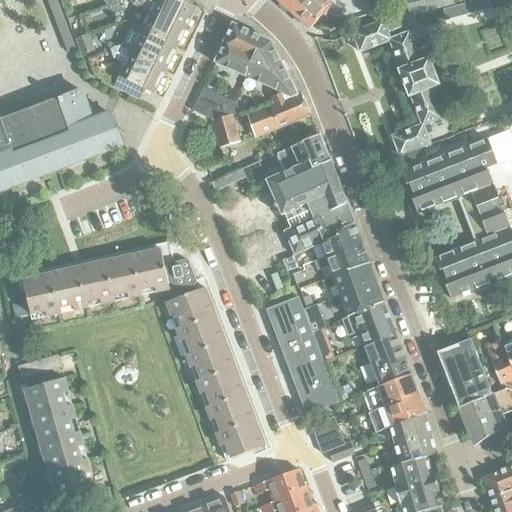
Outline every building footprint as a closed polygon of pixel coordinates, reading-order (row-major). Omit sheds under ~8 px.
[(149,12),(141,28),(177,46),(196,8),(179,0),(130,0),(134,4),(149,12)] [(279,0),(278,1),(294,14),(306,0),(279,0)] [(306,0),(294,14),(310,29),(323,14),(326,16),(332,8),(330,6),(332,3),(328,0),(306,0)] [(409,16),(454,4),(452,0),(387,0),(390,9),(406,5),(409,16)] [(488,0),(478,0),(470,2),(473,13),(491,8),(488,0)] [(461,5),(443,9),(446,20),(464,16),(461,5)] [(384,20),(392,40),(410,33),(409,30),(403,32),(397,14),(384,20)] [(351,40),(352,44),(356,43),(360,52),(389,41),(392,40),(384,20),(384,19),(350,32),(351,33),(345,35),(347,41),(351,40)] [(119,46),(130,51),(166,69),(177,46),(141,28),(130,23),(119,46)] [(256,82),(279,92),(291,97),(298,95),(271,41),(232,24),(226,38),(225,37),(214,62),(247,78),(245,83),(237,79),(222,110),(231,114),(241,93),(247,96),(249,90),(252,91),(256,82)] [(421,61),(416,49),(410,33),(392,40),(389,41),(400,69),(421,61)] [(88,35),(76,40),(82,55),(94,50),(88,35)] [(421,61),(430,58),(438,55),(433,43),(416,49),(421,61)] [(154,93),(166,69),(130,51),(119,46),(110,49),(113,58),(124,63),(118,75),(120,76),(114,87),(139,99),(145,88),(154,93)] [(411,97),(432,89),(441,86),(430,58),(421,61),(400,69),(399,70),(409,97),(411,96),(411,97)] [(212,92),(203,87),(198,98),(207,102),(212,92)] [(432,89),(411,97),(422,125),(442,117),(432,89)] [(92,121),(81,91),(59,99),(51,102),(16,115),(12,103),(0,107),(0,191),(122,145),(110,114),(92,121)] [(255,137),(311,115),(301,93),(298,95),(291,97),(279,92),(271,96),(273,102),(246,112),(255,137)] [(192,110),(212,120),(218,108),(207,102),(198,98),(192,110)] [(212,120),(219,147),(224,146),(240,142),(236,127),(233,119),(233,117),(212,120)] [(390,153),(392,158),(398,156),(399,157),(432,145),(428,134),(432,131),(429,124),(443,119),(442,117),(422,125),(392,136),(396,146),(392,147),(394,151),(390,153)] [(295,157),(298,164),(309,161),(312,168),(330,160),(320,134),(284,150),(289,159),(295,157)] [(433,193),(438,205),(439,204),(439,203),(459,195),(459,196),(460,196),(460,195),(469,191),(477,209),(469,212),(473,223),(481,220),(488,238),(478,242),(478,241),(477,241),(482,253),(461,261),(457,249),(456,249),(457,254),(437,262),(437,261),(436,262),(440,271),(442,270),(448,285),(445,286),(450,299),(511,275),(511,231),(504,212),(509,210),(504,198),(500,200),(488,170),(497,166),(486,138),(401,172),(406,185),(409,184),(415,199),(412,200),(415,209),(416,209),(413,201),(433,193)] [(281,215),(284,214),(317,199),(317,200),(341,189),(330,160),(312,168),(309,161),(298,164),(266,180),(275,201),(274,204),(275,206),(278,208),(281,215)] [(250,188),(266,180),(258,161),(242,169),(250,188)] [(212,183),(215,191),(227,186),(223,178),(212,183)] [(294,255),(321,244),(320,241),(339,234),(338,230),(354,224),(341,189),(317,200),(317,199),(284,214),(290,228),(283,231),(294,255)] [(321,244),(326,257),(362,244),(354,224),(338,230),(339,234),(320,241),(321,244)] [(329,266),(333,276),(369,263),(362,244),(326,257),(314,261),(317,270),(329,266)] [(205,289),(205,288),(191,293),(189,288),(194,286),(195,285),(196,284),(196,283),(196,282),(196,281),(189,262),(189,261),(188,260),(187,260),(186,260),(185,260),(174,262),(173,263),(172,263),(171,264),(171,265),(171,266),(171,268),(165,269),(161,249),(159,249),(160,254),(149,256),(148,252),(132,255),(133,260),(122,262),(121,258),(105,261),(106,266),(94,268),(93,264),(77,267),(78,272),(67,275),(66,270),(50,273),(51,278),(40,281),(39,276),(23,279),(30,315),(45,311),(46,317),(60,314),(59,308),(73,305),(74,311),(88,308),(86,302),(100,299),(101,305),(115,302),(114,296),(127,293),(128,299),(142,295),(141,290),(155,287),(156,292),(168,290),(173,300),(166,303),(171,316),(176,314),(181,327),(176,329),(181,342),(186,340),(191,353),(186,355),(191,368),(196,366),(201,379),(196,381),(201,394),(206,392),(211,405),(206,407),(211,420),(216,418),(221,431),(216,433),(220,446),(226,444),(231,458),(226,460),(226,461),(265,446),(259,431),(255,432),(251,422),(255,420),(249,405),(245,406),(241,395),(245,394),(239,378),(235,380),(231,369),(235,368),(229,352),(225,354),(221,343),(225,341),(219,326),(215,328),(211,317),(215,315),(209,300),(205,302),(201,291),(205,289)] [(282,260),(287,271),(297,267),(293,255),(282,260)] [(336,285),(339,293),(375,280),(369,263),(333,276),(321,280),(324,289),(336,285)] [(300,271),(293,274),(296,283),(304,281),(300,271)] [(511,295),(511,278),(495,286),(501,300),(511,295)] [(375,280),(339,293),(327,298),(331,307),(342,302),(347,315),(353,313),(383,302),(375,280)] [(308,293),(298,297),(303,309),(313,305),(308,293)] [(311,329),(307,320),(303,309),(298,297),(267,309),(307,414),(339,402),(334,388),(321,356),(311,329)] [(353,313),(365,346),(396,334),(383,302),(353,313)] [(315,317),(307,320),(311,329),(319,326),(315,317)] [(319,326),(311,329),(321,356),(333,352),(324,329),(321,331),(319,326)] [(364,347),(378,386),(411,374),(396,334),(365,346),(364,347)] [(505,356),(491,361),(500,385),(511,379),(511,337),(500,343),(505,356)] [(493,394),(493,393),(470,339),(437,352),(450,386),(457,403),(466,400),(468,404),(493,394)] [(499,342),(485,347),(490,361),(504,356),(499,342)] [(21,379),(52,370),(61,367),(58,355),(18,366),(21,379)] [(366,391),(373,411),(418,393),(411,374),(378,386),(366,391)] [(58,509),(92,499),(98,498),(95,486),(89,488),(86,474),(91,473),(87,459),(82,461),(78,447),(83,446),(80,432),(74,434),(70,420),(76,419),(72,405),(66,407),(63,393),(68,392),(64,378),(24,390),(25,391),(29,390),(33,401),(28,402),(32,418),(37,416),(40,428),(36,429),(40,445),(45,443),(48,454),(43,456),(48,472),(52,470),(56,481),(51,483),(58,509)] [(349,382),(334,388),(339,402),(355,396),(349,382)] [(511,391),(505,388),(493,393),(493,394),(468,404),(466,400),(457,403),(457,405),(472,442),(478,444),(507,425),(502,415),(511,410),(511,391)] [(380,430),(387,427),(425,414),(426,414),(418,393),(373,411),(380,430)] [(387,427),(393,446),(431,434),(425,414),(387,427)] [(316,440),(339,432),(334,417),(311,426),(316,440)] [(322,453),(328,451),(344,444),(339,432),(316,440),(322,453)] [(393,446),(399,462),(400,464),(426,456),(427,457),(437,454),(431,434),(393,446)] [(328,451),(332,463),(354,454),(350,442),(344,444),(328,451)] [(388,465),(394,486),(432,475),(427,457),(426,456),(400,464),(399,462),(388,465)] [(357,461),(362,475),(370,472),(365,458),(357,461)] [(489,496),(511,488),(511,465),(483,477),(489,496)] [(271,503),(307,490),(299,469),(253,486),(256,495),(267,491),(271,502),(271,503)] [(375,486),(370,472),(362,475),(367,489),(375,486)] [(432,475),(394,486),(393,486),(397,504),(396,506),(395,510),(395,511),(420,511),(441,505),(437,493),(439,492),(434,474),(432,475)] [(511,511),(511,488),(489,496),(494,511),(511,511)] [(271,511),(274,511),(309,511),(314,510),(307,490),(271,503),(271,502),(260,506),(262,511),(271,511)] [(243,504),(239,492),(230,495),(235,507),(243,504)] [(203,505),(205,511),(229,511),(224,497),(203,505)] [(350,511),(376,511),(373,503),(350,511)]
